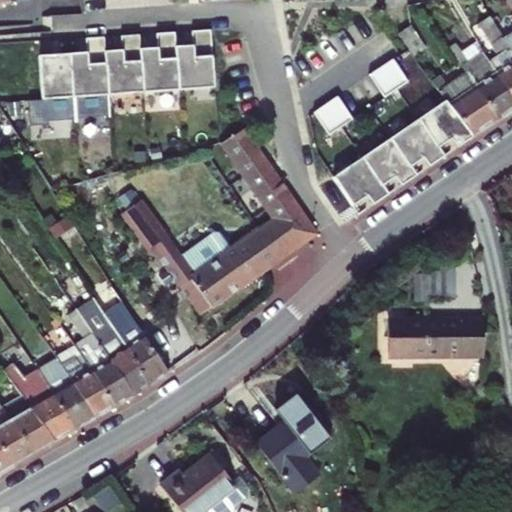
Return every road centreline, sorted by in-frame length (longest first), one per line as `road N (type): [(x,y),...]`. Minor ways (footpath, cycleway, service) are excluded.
road 1 (residential): [(0,500),(126,427),(454,174)]
road 2 (residential): [(454,174),(490,234),(511,374)]
